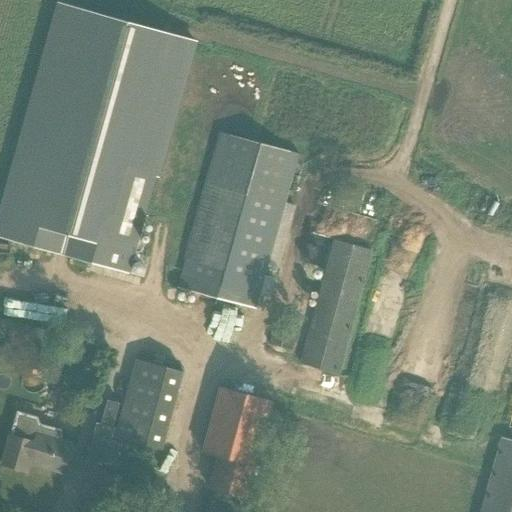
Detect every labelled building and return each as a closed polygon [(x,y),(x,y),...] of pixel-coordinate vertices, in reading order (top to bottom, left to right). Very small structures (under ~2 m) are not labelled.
[(128,274),(193,41),(162,33),(60,4),(0,218),(0,238),(71,258),(128,274)] [(254,310),(298,155),(219,133),(176,288),(254,310)] [(337,373),(370,251),(332,240),(299,363),(337,373)] [(0,302),(0,317),(16,317),(15,302),(0,302)] [(409,320),(395,320),(374,399),(375,424),(384,424),(407,430),(409,423),(420,422),(432,378),(438,356),(437,328),(428,326),(428,310),(413,306),(409,320)] [(297,326),(273,321),(267,345),(291,351),(297,326)] [(67,336),(51,385),(80,394),(96,346),(67,336)] [(182,372),(135,360),(113,438),(160,451),(182,372)] [(288,373),(285,386),(315,392),(318,380),(288,373)] [(219,387),(207,433),(202,452),(217,456),(208,489),(245,499),(272,402),(219,387)] [(96,424),(86,459),(113,466),(119,444),(110,441),(113,429),(111,429),(118,404),(107,401),(100,425),(96,424)] [(16,411),(7,446),(1,465),(27,472),(29,464),(64,474),(72,445),(57,441),(60,430),(39,424),(37,417),(16,411)] [(511,511),(511,442),(500,440),(479,511),(511,511)]
